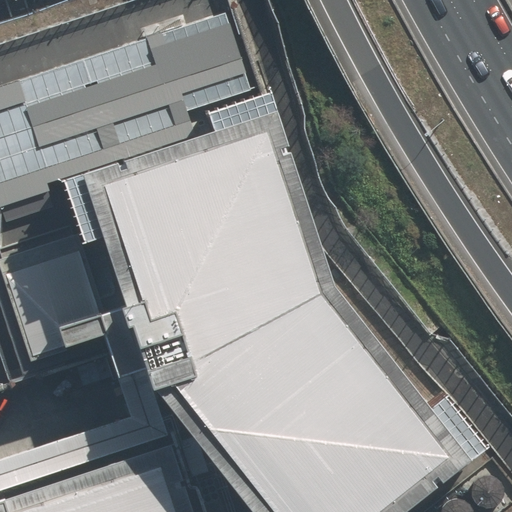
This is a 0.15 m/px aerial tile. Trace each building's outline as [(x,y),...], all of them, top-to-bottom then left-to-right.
[(147,349),(159,383),(260,511),(403,511),(491,444),(446,392),(433,403),(338,281),(281,109),(275,88),(262,92),(211,109),(218,129),(67,177),(88,245),(110,237),(132,303),(147,349)] [(0,262),(30,355),(110,330),(107,321),(104,312),(80,234),(0,259),(0,262)] [(197,511),(174,441),(0,497),(0,511),(197,511)] [(474,501),(478,505),(483,507),(488,508),(493,507),(498,505),(502,501),(504,496),(504,491),(503,486),(500,481),(496,478),(490,476),(485,477),(480,478),(476,481),(473,486),(472,491),(472,496),(474,501)] [(474,511),(474,508),(471,503),(466,500),(461,498),(456,498),(451,500),(447,503),(444,508),(443,511),(474,511)]
